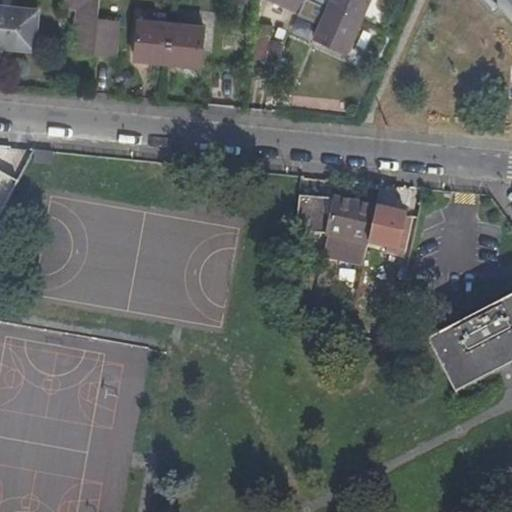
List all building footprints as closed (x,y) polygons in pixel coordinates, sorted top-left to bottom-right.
[(72,52),(93,55),(97,18),(98,0),(62,0),(62,7),(76,9),(72,52)] [(303,0),(279,0),(299,10),(303,0)] [(332,0),(328,9),(360,23),(369,0),(332,0)] [(0,45),(34,49),(38,13),(0,9),(0,45)] [(347,52),(360,23),(328,9),(315,39),(347,52)] [(97,18),(93,55),(115,57),(118,20),(97,18)] [(135,59),(167,62),(170,25),(139,22),(135,59)] [(170,25),(167,62),(201,65),(205,29),(170,25)] [(284,60),(286,37),(259,35),(258,57),(284,60)] [(51,168),(52,153),(33,151),(32,166),(51,168)] [(0,211),(15,183),(0,175),(0,211)] [(420,204),(424,189),(414,188),(411,203),(420,204)] [(299,196),(296,230),(326,234),(345,238),(352,240),(368,243),(376,209),(336,200),(299,196)] [(406,215),(376,209),(368,243),(387,247),(386,252),(391,253),(392,248),(398,249),(406,215)] [(365,258),(360,280),(375,283),(379,262),(365,258)] [(511,356),(511,297),(429,340),(454,388),(511,356)] [(511,356),(454,388),(457,393),(511,363),(511,356)]
